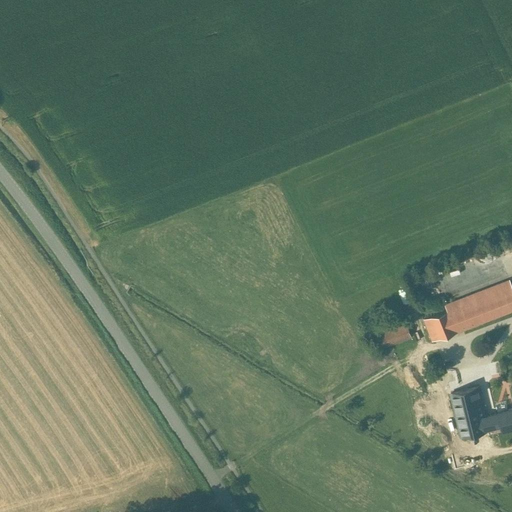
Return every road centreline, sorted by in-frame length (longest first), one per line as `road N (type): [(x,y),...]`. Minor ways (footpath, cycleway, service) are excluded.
road 1 (tertiary): [(233,511),(0,173)]
road 2 (track): [(212,480),(437,346)]
